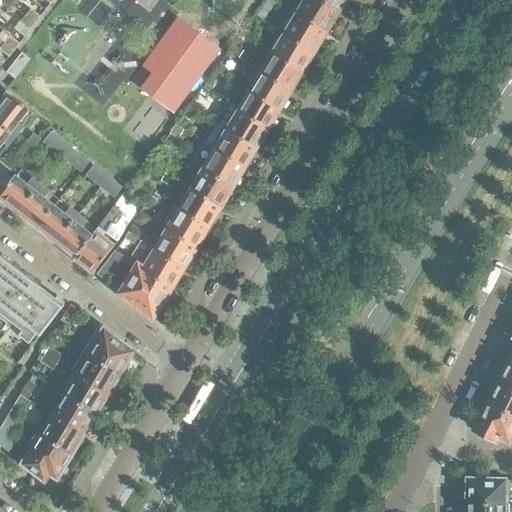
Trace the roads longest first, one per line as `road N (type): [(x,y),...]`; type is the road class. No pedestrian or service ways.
road 1 (tertiary): [(466,0),(178,511)]
road 2 (tertiary): [(259,511),(511,98)]
road 3 (residential): [(405,0),(193,365)]
road 4 (residential): [(193,365),(0,226)]
road 5 (residential): [(424,442),(511,272)]
road 6 (residential): [(97,511),(193,365)]
